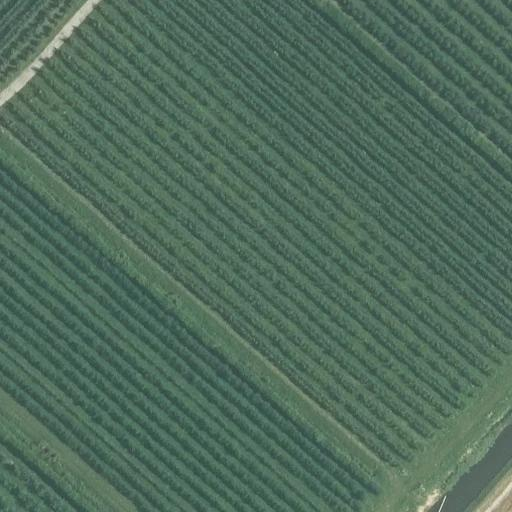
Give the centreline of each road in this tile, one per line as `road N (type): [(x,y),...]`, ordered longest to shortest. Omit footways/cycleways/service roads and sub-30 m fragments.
road 1 (track): [(418,485),(0,122)]
road 2 (track): [(511,383),(393,511)]
road 3 (track): [(0,99),(94,0)]
